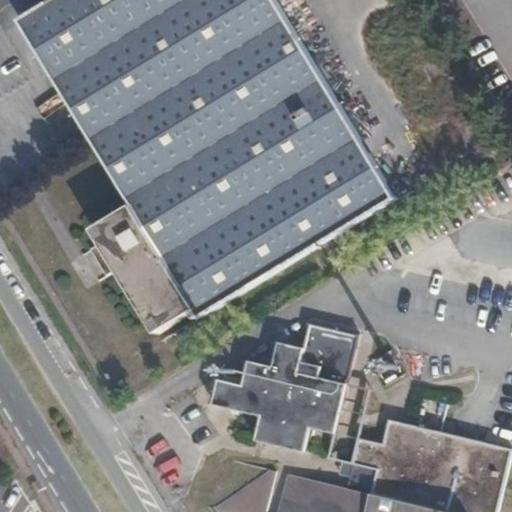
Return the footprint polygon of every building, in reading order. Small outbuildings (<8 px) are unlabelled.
[(102,242),(116,264),(158,334),(192,313),(197,319),(202,318),(398,198),(276,0),(54,0),(21,20),(133,205),(94,229),(102,242)] [(105,270),(116,264),(102,242),(92,249),(105,270)] [(361,336),(312,324),(306,348),(281,342),(276,366),(251,361),(245,385),(221,379),(214,405),(264,417),(258,441),(307,452),(313,429),(337,434),(361,336)] [(499,511),(511,457),(511,449),(392,421),(385,444),(361,440),(350,488),(293,475),(284,511),(499,511)] [(217,508),(219,511),(266,511),(278,472),(270,470),(217,508)]
